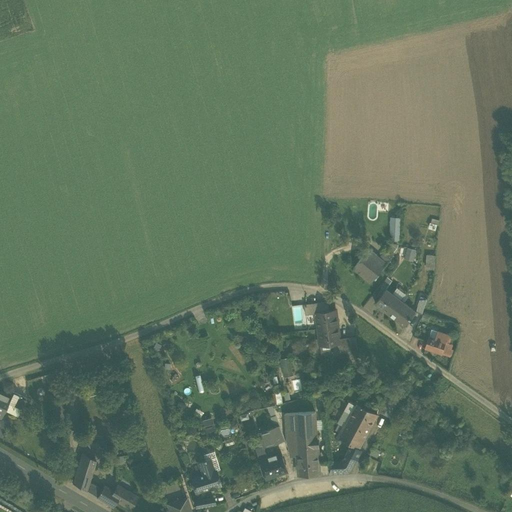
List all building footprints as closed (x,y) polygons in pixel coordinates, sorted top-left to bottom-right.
[(400,240),(400,216),(390,216),(390,239),(400,240)] [(406,246),(405,259),(415,260),(416,248),(406,246)] [(380,258),(387,263),(396,252),(390,247),(380,258)] [(353,268),(371,282),(387,263),(380,258),(369,248),(353,268)] [(425,265),(435,266),(436,254),(426,253),(425,265)] [(370,296),(377,302),(385,291),(378,286),(370,296)] [(375,304),(388,314),(399,300),(386,290),(385,291),(377,302),(375,304)] [(415,311),(422,313),(427,298),(421,296),(415,311)] [(400,300),(399,300),(388,314),(404,326),(411,317),(409,316),(413,310),(400,300)] [(304,304),(306,314),(316,313),(316,312),(329,311),(327,301),(304,304)] [(316,313),(318,329),(338,326),(336,310),(329,311),(316,312),(316,313)] [(340,338),(338,326),(318,329),(320,345),(332,343),(340,342),(340,338)] [(435,337),(437,330),(431,328),(429,335),(435,337)] [(437,330),(435,337),(446,341),(446,342),(448,342),(450,336),(450,335),(437,330)] [(444,346),(446,342),(446,341),(435,337),(429,335),(425,348),(442,354),(442,353),(444,346)] [(356,336),(349,337),(351,350),(358,350),(356,336)] [(333,353),(351,350),(349,337),(340,338),(340,342),(332,343),(333,353)] [(453,349),(451,348),(444,346),(442,353),(450,356),(453,349)] [(278,362),(283,377),(289,376),(285,360),(278,362)] [(0,416),(1,417),(8,403),(11,397),(10,396),(0,391),(0,416)] [(12,391),(10,396),(11,397),(8,403),(20,409),(25,397),(12,391)] [(375,409),(385,414),(392,399),(379,393),(375,400),(379,402),(375,409)] [(351,444),(359,448),(378,414),(357,403),(346,423),(345,422),(337,437),(351,444)] [(268,420),(271,428),(275,427),(275,428),(280,426),(276,417),(268,420)] [(295,421),(296,430),(316,429),(316,419),(295,421)] [(289,448),(292,464),(298,463),(297,439),(296,430),(295,421),(287,421),(289,448)] [(260,432),(264,446),(285,439),(280,426),(275,428),(275,427),(271,428),(260,432)] [(317,437),(316,429),(296,430),(297,439),(317,437)] [(298,463),(299,475),(319,473),(317,437),(297,439),(298,463)] [(333,460),(330,473),(349,471),(361,449),(359,448),(351,444),(343,460),(333,460)] [(256,449),(259,458),(267,455),(264,446),(256,449)] [(281,451),(267,455),(259,458),(266,479),(275,476),(287,471),(281,451)] [(205,459),(205,460),(209,459),(215,457),(214,452),(203,455),(205,459)] [(73,481),(86,487),(99,459),(85,453),(73,481)] [(215,457),(209,459),(213,471),(215,470),(219,469),(215,457)] [(191,478),(195,492),(220,485),(215,470),(213,471),(209,459),(205,460),(205,459),(198,462),(200,468),(201,468),(203,474),(191,478)] [(57,472),(62,475),(69,466),(64,462),(57,472)] [(118,483),(114,490),(120,493),(117,499),(131,507),(138,495),(118,483)] [(114,505),(117,499),(120,493),(114,490),(106,485),(99,496),(114,505)] [(167,503),(170,511),(191,511),(186,497),(167,503)] [(194,500),(195,507),(214,504),(213,497),(194,500)]
